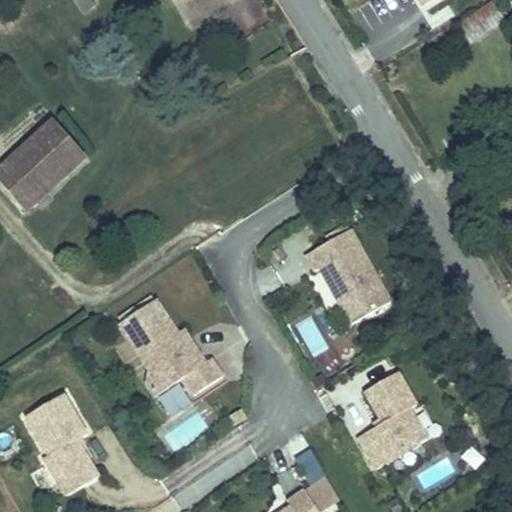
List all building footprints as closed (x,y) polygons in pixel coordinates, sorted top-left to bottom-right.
[(378,0),(353,15),(379,60),(409,43),(383,0),(378,0)] [(470,0),(451,12),(459,24),(498,0),(470,0)] [(71,141),(39,105),(0,138),(0,179),(11,192),(71,141)] [(342,317),(382,295),(342,223),(298,247),(307,264),(312,261),(327,288),(332,286),(338,297),(334,300),(342,317)] [(332,286),(327,288),(334,300),(338,297),(332,286)] [(184,385),(212,367),(201,349),(196,353),(187,339),(177,337),(173,330),(158,307),(121,330),(140,360),(138,372),(146,385),(173,368),(184,385)] [(177,337),(187,339),(179,326),(173,330),(177,337)] [(365,461),(416,433),(399,402),(406,399),(388,366),(355,384),(373,416),(347,430),(365,461)] [(88,466),(67,428),(77,423),(54,383),(16,403),(38,443),(34,446),(55,483),(88,466)] [(208,407),(167,426),(176,445),(217,426),(208,407)] [(312,511),(293,482),(275,493),(279,498),(257,511),(312,511)] [(257,511),(279,498),(275,493),(246,511),(257,511)]
